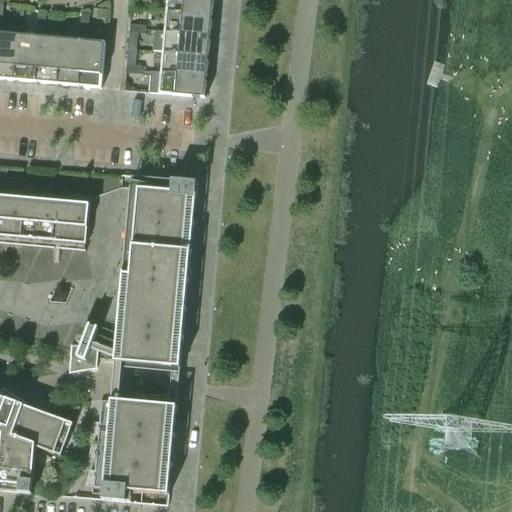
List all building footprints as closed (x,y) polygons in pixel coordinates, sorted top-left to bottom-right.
[(167,0),(166,13),(212,17),(213,0),(167,0)] [(105,20),(105,12),(97,11),(96,19),(105,20)] [(166,13),(165,33),(210,37),(212,17),(166,13)] [(45,24),(46,16),(38,15),(37,24),(45,24)] [(89,24),(89,16),(81,15),(80,23),(89,24)] [(88,32),(89,24),(80,23),(80,31),(88,32)] [(45,32),(45,24),(37,24),(36,32),(45,32)] [(137,35),(138,27),(130,26),(129,34),(137,35)] [(145,35),(146,27),(138,27),(137,35),(145,35)] [(155,32),(153,52),(163,53),(209,57),(210,37),(165,33),(155,32)] [(0,80),(14,82),(18,36),(0,34),(0,80)] [(36,84),(40,38),(18,36),(14,82),(36,84)] [(57,86),(61,40),(40,38),(36,84),(57,86)] [(79,88),(83,42),(61,40),(57,86),(79,88)] [(101,90),(105,44),(83,42),(79,88),(101,90)] [(163,53),(161,73),(207,78),(209,57),(163,53)] [(134,75),(134,67),(126,66),(126,75),(134,75)] [(142,76),(143,68),(134,67),(134,75),(142,76)] [(151,73),(149,94),(205,99),(207,78),(161,73),(151,73)] [(180,370),(191,253),(196,195),(179,193),(180,182),(0,165),(0,340),(44,345),(71,355),(69,373),(97,369),(98,362),(180,370)] [(67,423),(24,407),(13,403),(14,399),(2,391),(0,395),(0,485),(32,488),(36,449),(55,456),(67,423)] [(169,496),(174,437),(177,408),(100,401),(92,490),(169,496)]
